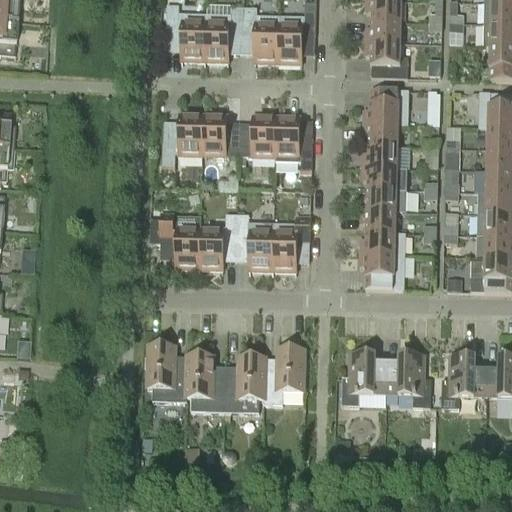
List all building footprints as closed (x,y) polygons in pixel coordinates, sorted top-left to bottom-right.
[(0,0),(0,26),(18,28),(20,0),(0,0)] [(511,0),(484,0),(484,8),(511,8),(511,0)] [(403,6),(367,5),(367,18),(373,18),(373,27),(402,27),(403,6)] [(428,19),(428,28),(442,28),(443,7),(429,6),(429,7),(435,7),(435,19),(428,19)] [(450,7),(450,28),(463,29),(464,20),(457,20),(457,7),(450,7)] [(305,28),(280,28),(279,68),(302,69),(303,48),(309,48),(312,46),(313,40),(316,40),(317,9),(306,8),(305,14),(305,28)] [(511,8),(484,8),(484,29),(511,30),(511,8)] [(194,24),(225,24),(225,9),(209,9),(209,18),(194,18),(194,24)] [(180,25),(180,19),(180,11),(167,10),(167,35),(183,36),(182,66),(206,66),(207,26),(180,25)] [(207,26),(206,66),(229,67),(230,37),(243,37),(243,12),(232,12),(232,20),(232,27),(207,26)] [(255,13),(243,12),(243,37),(256,38),(255,68),(279,68),(280,28),(255,27),(255,13)] [(18,28),(0,26),(0,61),(15,62),(18,28)] [(402,27),(373,27),(373,34),(367,34),(366,48),(401,49),(402,27)] [(442,28),(428,28),(428,37),(442,38),(442,28)] [(463,29),(450,28),(449,38),(463,38),(463,29)] [(511,30),(484,29),(483,51),(491,51),(511,51),(511,30)] [(401,49),(366,48),(366,61),(372,61),(372,70),(373,70),(372,83),(408,84),(409,62),(401,62),(401,49)] [(511,51),(491,51),(490,73),(491,73),(491,86),(511,86),(511,51)] [(399,131),(408,132),(409,96),(399,96),(400,96),(372,95),(372,107),(371,107),(371,116),(365,116),(364,130),(399,131)] [(419,97),(418,118),(428,118),(429,97),(419,97)] [(489,133),(511,133),(511,98),(480,98),(479,132),(489,133)] [(429,131),(439,132),(439,116),(429,115),(429,131)] [(0,152),(14,154),(16,132),(10,131),(11,119),(0,117),(0,152)] [(203,161),(204,120),(181,120),(180,150),(164,149),(163,174),(176,175),(176,160),(203,161)] [(204,120),(203,161),(228,161),(228,163),(240,163),(241,138),(227,137),(228,121),(204,120)] [(276,163),(277,122),(254,122),(253,162),(276,163)] [(301,123),(277,122),(276,163),(302,163),(301,178),(313,178),(313,153),(314,140),(300,140),(301,123)] [(399,131),(364,130),(364,143),(370,143),(370,151),(399,152),(399,131)] [(511,133),(489,133),(488,155),(511,155),(511,133)] [(425,153),(439,153),(439,146),(425,145),(425,153)] [(446,146),(446,153),(460,154),(460,146),(446,146)] [(363,159),(363,173),(398,174),(399,152),(370,151),(369,159),(363,159)] [(14,154),(0,152),(0,187),(6,188),(7,175),(13,176),(14,154)] [(439,153),(425,153),(424,162),(438,163),(439,153)] [(446,153),(446,175),(459,175),(460,154),(446,153)] [(511,155),(488,155),(488,176),(511,176),(511,155)] [(398,174),(363,173),(363,186),(369,186),(368,195),(398,195),(398,174)] [(459,175),(446,175),(445,197),(459,197),(459,175)] [(511,176),(488,176),(487,198),(511,198),(511,176)] [(424,188),(424,196),(437,196),(437,188),(424,188)] [(362,202),(362,216),(397,217),(406,217),(406,196),(397,196),(398,195),(368,195),(368,203),(362,202)] [(437,196),(424,196),(424,205),(437,205),(437,196)] [(459,197),(445,197),(445,206),(459,206),(459,197)] [(478,198),(477,219),(511,220),(511,198),(487,198),(478,198)] [(397,217),(362,216),(361,229),(367,230),(367,238),(396,239),(397,217)] [(200,274),(201,233),(174,233),(175,218),(162,218),(162,224),(161,243),(162,243),(178,243),(177,273),(200,274)] [(201,233),(200,274),(224,274),(225,245),(238,245),(238,220),(227,219),(226,234),(201,233)] [(511,220),(477,219),(477,240),(486,240),(486,241),(511,241),(511,220)] [(250,220),(238,220),(238,245),(251,245),(250,275),(274,276),(275,235),(250,235),(250,220)] [(300,236),(275,235),(274,276),(297,276),(298,246),(311,247),(311,222),(300,221),(300,236)] [(162,224),(152,224),(151,249),(162,249),(162,243),(161,243),(162,224)] [(423,231),(423,239),(437,240),(437,232),(423,231)] [(444,232),(444,240),(457,240),(458,232),(444,232)] [(361,246),(361,259),(405,260),(406,239),(396,239),(367,238),(367,246),(361,246)] [(437,240),(423,239),(422,248),(436,249),(437,240)] [(457,240),(444,240),(443,249),(457,249),(457,240)] [(511,241),(486,241),(485,263),(511,263),(511,241)] [(405,260),(361,259),(360,273),(366,273),(366,282),(367,282),(367,294),(404,295),(405,260)] [(511,263),(485,263),(472,263),(471,297),(511,298),(511,263)] [(34,281),(35,273),(22,272),(22,280),(34,281)] [(461,297),(461,289),(447,289),(447,293),(447,297),(461,297)] [(188,362),(176,362),(176,352),(149,352),(148,393),(154,393),(153,406),(169,407),(188,408),(188,403),(187,403),(188,362)] [(265,405),(264,405),(264,409),(284,410),(284,397),(304,397),(305,379),(307,379),(308,366),(305,366),(305,356),(279,355),(278,365),(267,364),(266,364),(265,405)] [(387,399),(387,368),(376,368),(376,360),(351,359),(350,383),(343,383),(342,411),(360,412),(360,400),(375,400),(375,399),(387,399)] [(387,368),(387,399),(399,399),(399,401),(414,401),(414,413),(431,413),(432,385),(425,385),(426,361),(400,360),(400,368),(387,368)] [(188,361),(188,362),(187,403),(188,403),(192,403),(192,416),(207,417),(226,417),(227,372),(214,372),(215,362),(188,361)] [(486,401),(487,370),(476,370),(476,362),(450,362),(450,386),(443,385),(442,414),(460,414),(460,402),(475,402),(475,401),(486,401)] [(500,371),(487,370),(486,401),(499,402),(499,403),(511,403),(511,362),(500,363),(500,371)] [(227,372),(226,417),(259,418),(260,405),(264,405),(265,405),(266,364),(267,364),(267,363),(240,363),(239,372),(227,372)] [(21,412),(17,416),(17,421),(26,422),(27,413),(21,412)] [(234,465),(234,461),(231,458),(227,458),(224,461),(224,465),(227,468),(231,468),(234,465)]
